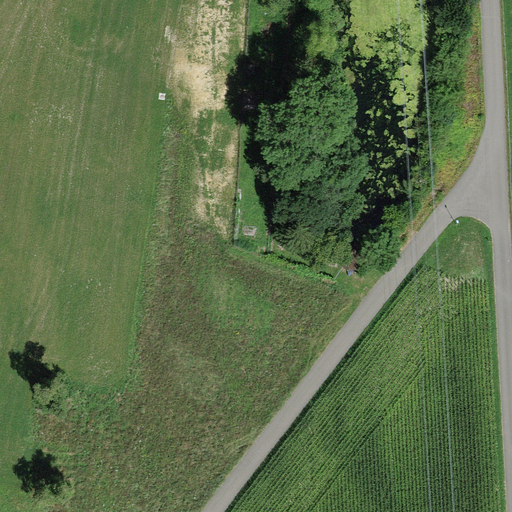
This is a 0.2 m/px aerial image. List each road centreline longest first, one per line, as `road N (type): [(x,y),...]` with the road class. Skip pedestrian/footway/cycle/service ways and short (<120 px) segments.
road 1 (residential): [(211,511),(497,154),(490,0)]
road 2 (track): [(511,405),(497,154)]
